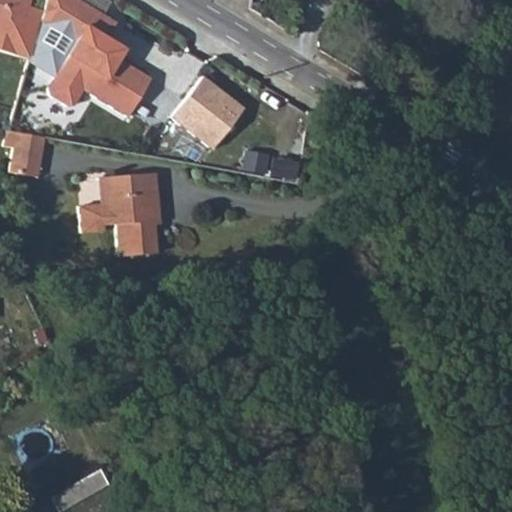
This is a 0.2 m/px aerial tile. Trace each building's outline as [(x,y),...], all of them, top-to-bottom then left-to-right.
[(0,0),(0,53),(32,63),(42,28),(45,15),(32,11),(34,1),(30,0),(0,0)] [(98,42),(86,35),(96,18),(68,0),(50,0),(45,15),(42,28),(75,49),(47,95),(47,101),(68,114),(73,111),(82,96),(125,122),(148,84),(106,58),(93,50),(98,42)] [(111,49),(98,42),(93,50),(106,58),(111,49)] [(199,78),(168,118),(210,150),(241,110),(199,78)] [(49,167),(54,143),(23,138),(18,162),(49,167)] [(46,183),(49,167),(18,162),(15,177),(46,183)] [(158,180),(112,183),(115,210),(102,210),(82,212),(85,239),(108,237),(107,231),(119,231),(122,261),(158,259),(156,231),(155,218),(161,217),(158,180)] [(115,210),(112,183),(100,183),(102,210),(115,210)]
